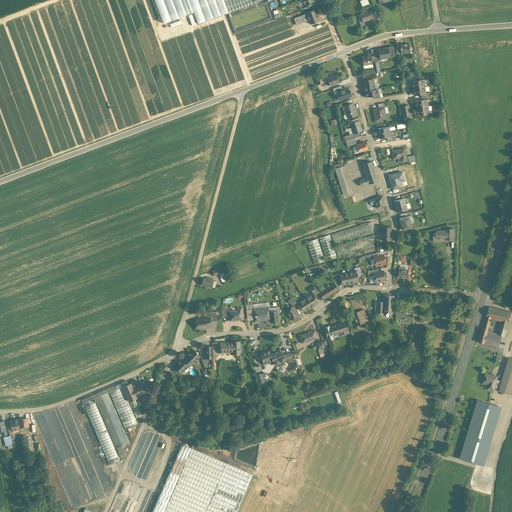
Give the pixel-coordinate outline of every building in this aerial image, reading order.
[(189,0),(154,0),(164,24),(194,13),(189,0)] [(223,0),(189,0),(194,13),(198,23),(228,12),(223,0)] [(223,0),(228,12),(256,2),(254,0),(223,0)] [(373,9),(367,12),(370,19),(376,17),(373,9)] [(316,10),(306,13),(307,14),(309,20),(310,24),(320,21),(320,20),(319,21),(317,14),(316,10)] [(367,12),(360,14),(363,22),(370,19),(367,12)] [(301,16),(300,16),(294,19),(296,25),(309,20),(307,14),(301,16)] [(363,22),(360,14),(357,16),(362,29),(363,28),(364,32),(367,31),(363,22)] [(409,44),(403,44),(403,45),(400,45),(401,47),(401,48),(401,53),(406,53),(406,52),(410,51),(409,44)] [(388,48),(378,49),(379,53),(380,59),(384,58),(390,57),(388,48)] [(371,55),(362,57),(363,65),(372,64),(372,62),(371,56),(371,55)] [(337,74),(331,76),(327,77),(328,81),(330,86),(339,82),(337,74)] [(321,76),(315,78),(318,85),(321,84),(323,83),(322,79),(321,76)] [(363,81),(365,91),(375,90),(374,88),(373,79),(363,81)] [(419,80),(412,81),(413,88),(424,86),(423,80),(419,80)] [(424,86),(413,88),(414,95),(425,93),(424,86)] [(348,88),(339,91),(341,98),(345,97),(351,95),(348,88)] [(375,90),(365,91),(366,97),(374,96),(378,95),(377,89),(375,89),(375,90)] [(422,100),(415,101),(416,108),(427,106),(426,100),(426,99),(422,100)] [(349,104),(344,106),(348,118),(357,115),(356,111),(355,111),(353,103),(349,104)] [(408,106),(402,107),(404,121),(410,120),(408,106)] [(427,106),(416,108),(417,115),(424,114),(428,113),(431,113),(432,112),(431,106),(430,106),(427,106)] [(384,107),(373,109),(375,121),(386,119),(384,107)] [(355,122),(350,124),(353,133),(353,134),(357,132),(362,131),(358,121),(355,122)] [(388,127),(377,129),(379,139),(387,137),(391,136),(390,132),(389,132),(388,127)] [(347,140),(346,141),(348,147),(356,144),(354,138),(347,140)] [(366,142),(356,145),(357,147),(359,152),(359,153),(368,150),(366,142)] [(405,148),(392,151),(394,159),(396,158),(401,157),(402,162),(407,161),(405,148)] [(371,161),(363,164),(366,174),(375,171),(371,161)] [(344,165),(334,168),(343,196),(353,193),(344,165)] [(375,171),(366,174),(367,178),(359,180),(361,186),(369,183),(369,184),(378,181),(375,171)] [(402,172),(389,175),(393,189),(401,187),(400,182),(401,179),(404,179),(402,172)] [(382,196),(374,199),(369,200),(370,203),(375,202),(377,208),(385,205),(382,196)] [(352,197),(344,199),(346,205),(354,203),(352,197)] [(407,209),(404,198),(394,201),(397,211),(407,209)] [(408,216),(399,218),(402,230),(412,227),(408,216)] [(370,222),(331,234),(335,245),(373,233),(370,222)] [(391,240),(391,227),(382,227),(382,231),(381,231),(381,232),(382,232),(382,240),(383,240),(391,240)] [(446,231),(439,231),(437,232),(438,238),(442,238),(446,238),(446,239),(448,239),(454,239),(454,229),(446,229),(446,231)] [(437,232),(433,234),(433,242),(441,242),(442,238),(438,238),(437,232)] [(373,234),(335,246),(338,257),(374,246),(373,234)] [(330,235),(319,238),(326,261),(337,257),(330,235)] [(318,238),(307,242),(314,265),(325,261),(318,238)] [(384,255),(374,257),(374,259),(371,260),(372,265),(375,265),(375,266),(379,265),(380,266),(382,265),(382,264),(385,263),(384,255)] [(325,264),(305,269),(306,273),(327,268),(325,264)] [(408,270),(403,270),(403,267),(399,267),(398,277),(407,278),(408,270)] [(355,271),(348,273),(350,283),(358,282),(357,277),(356,271),(355,271)] [(377,272),(373,273),(374,276),(375,282),(379,281),(379,282),(382,282),(382,281),(385,280),(383,271),(377,272)] [(222,273),(219,274),(223,283),(229,281),(226,272),(222,273)] [(348,273),(340,274),(341,281),(342,285),(350,283),(348,273)] [(214,280),(203,277),(201,285),(212,288),(214,280)] [(334,283),(325,289),(319,293),(322,298),(323,299),(323,300),(338,290),(334,283)] [(308,289),(311,294),(312,294),(313,297),(317,295),(315,292),(317,291),(314,285),(308,289)] [(312,294),(305,298),(311,307),(315,305),(315,304),(317,303),(313,297),(312,294)] [(393,296),(384,295),(383,302),(383,313),(392,314),(393,296)] [(299,302),(295,296),(291,299),(296,306),(300,304),(299,303),(299,302)] [(311,307),(305,298),(299,302),(299,303),(300,304),(304,311),(306,310),(307,310),(311,307)] [(296,306),(291,299),(288,301),(289,303),(290,303),(293,307),(293,306),(294,308),(296,306)] [(293,307),(290,308),(289,308),(286,309),(286,311),(291,319),(298,315),(294,308),(293,306),(293,307)] [(238,310),(229,311),(230,321),(243,319),(242,307),(237,308),(238,310)] [(269,307),(253,309),(254,314),(254,320),(255,322),(270,320),(270,312),(269,307)] [(511,313),(489,307),(486,317),(491,318),(501,321),(508,323),(511,313)] [(364,310),(352,313),(353,316),(355,320),(356,325),(364,323),(362,315),(365,314),(364,310)] [(205,313),(206,318),(210,318),(210,322),(218,321),(219,314),(219,311),(205,313)] [(277,311),(270,312),(270,320),(271,320),(271,322),(278,322),(278,317),(277,311)] [(406,312),(396,312),(396,321),(411,322),(411,316),(406,316),(406,312)] [(206,318),(195,320),(195,323),(197,323),(197,329),(198,329),(206,327),(206,328),(211,327),(210,322),(210,318),(206,318)] [(341,323),(330,327),(329,326),(324,328),(327,337),(328,340),(333,338),(332,335),(333,335),(332,334),(343,331),(344,335),(350,333),(346,321),(340,322),(341,323)] [(508,323),(501,321),(499,328),(507,330),(508,323)] [(489,325),(484,324),(479,342),(487,344),(491,332),(488,331),(489,325)] [(507,330),(499,328),(498,334),(502,335),(505,336),(507,330)] [(315,331),(299,336),(302,343),(317,338),(315,331)] [(498,334),(491,332),(487,344),(498,347),(502,335),(498,334)] [(233,353),(233,342),(220,342),(220,353),(233,353)] [(323,342),(316,344),(318,350),(325,348),(323,342)] [(281,349),(270,352),(273,362),(274,365),(281,363),(281,361),(284,360),(283,355),(281,349)] [(196,352),(193,350),(187,356),(187,357),(193,363),(198,358),(196,357),(198,355),(198,352),(196,352)] [(270,350),(260,353),(264,364),(268,363),(271,362),(273,362),(270,352),(270,350)] [(291,352),(283,355),(284,360),(287,359),(287,360),(289,359),(290,362),(294,361),(294,363),(297,362),(296,358),(294,353),(292,354),(291,352)] [(193,363),(187,357),(185,359),(191,365),(193,363)] [(511,358),(509,358),(498,391),(510,395),(511,389),(511,358)] [(183,361),(181,359),(175,366),(177,368),(177,371),(180,371),(182,369),(184,371),(188,366),(183,361)] [(191,365),(185,359),(183,361),(188,366),(189,367),(191,365)] [(294,361),(290,362),(289,359),(287,360),(287,359),(284,360),(281,361),(281,363),(277,371),(284,374),(286,372),(287,373),(296,370),(296,369),(299,368),(298,365),(297,362),(294,363),(294,361)] [(262,373),(256,375),(259,384),(265,382),(262,374),(262,373)] [(497,377),(485,374),(483,383),(489,384),(488,389),(493,390),(494,389),(495,389),(497,380),(496,380),(497,377)] [(127,380),(81,400),(82,401),(83,403),(93,398),(95,398),(107,392),(109,392),(122,386),(123,386),(128,384),(127,380)] [(145,382),(139,385),(139,384),(135,386),(133,382),(130,383),(132,389),(131,390),(133,393),(134,393),(136,398),(137,398),(136,396),(138,395),(149,391),(145,382)] [(196,384),(190,382),(188,389),(192,391),(191,392),(195,394),(198,387),(196,386),(196,384)] [(132,389),(130,383),(128,384),(123,386),(129,401),(135,399),(136,398),(134,393),(133,393),(131,390),(132,389)] [(122,386),(109,392),(125,429),(134,425),(138,424),(122,386)] [(129,443),(107,392),(95,398),(116,448),(122,446),(129,443)] [(93,398),(83,403),(84,407),(95,403),(95,402),(95,401),(95,400),(94,400),(93,398)] [(142,416),(135,399),(129,401),(137,418),(142,416)] [(142,399),(136,401),(139,407),(146,408),(142,399)] [(502,406),(478,399),(467,436),(491,443),(502,406)] [(95,403),(84,407),(109,465),(120,460),(95,403)] [(28,418),(19,419),(20,428),(22,428),(29,427),(28,418)] [(19,419),(10,420),(11,425),(12,430),(20,428),(19,419)] [(10,435),(3,436),(5,445),(12,444),(10,438),(10,435)] [(491,443),(467,436),(460,458),(484,466),(491,443)] [(236,511),(253,474),(182,444),(152,511),(236,511)] [(126,456),(122,446),(116,448),(121,458),(126,456)] [(73,483),(80,504),(108,493),(107,490),(104,491),(103,487),(100,488),(101,490),(98,491),(96,485),(84,489),(82,484),(84,483),(84,481),(81,482),(81,480),(73,483)]
